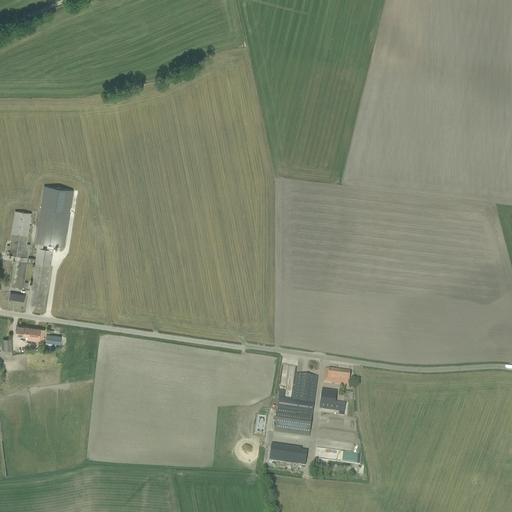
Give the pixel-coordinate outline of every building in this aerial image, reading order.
[(73,189),(43,184),(35,241),(64,245),(73,189)] [(21,282),(33,213),(15,209),(8,250),(15,251),(10,280),(21,282)] [(43,305),(53,249),(39,246),(29,302),(43,305)] [(8,301),(23,303),(24,293),(9,291),(8,301)] [(42,340),(44,328),(17,323),(15,332),(27,334),(26,338),(42,340)] [(61,335),(47,332),(45,345),(52,347),(56,345),(60,343),(61,335)] [(12,353),(11,338),(3,338),(4,354),(12,353)] [(322,383),(348,387),(350,373),(324,370),(322,383)] [(311,406),(315,375),(294,372),(290,403),(311,406)] [(285,391),(283,391),(284,385),(277,385),(276,399),(288,401),(289,396),(284,395),(285,391)] [(319,408),(338,411),(339,404),(334,403),(335,394),(322,392),(319,408)] [(354,393),(346,392),(343,410),(351,412),(354,393)] [(275,410),(273,435),(311,438),(313,413),(275,410)] [(254,432),(260,433),(262,418),(256,417),(254,432)]
